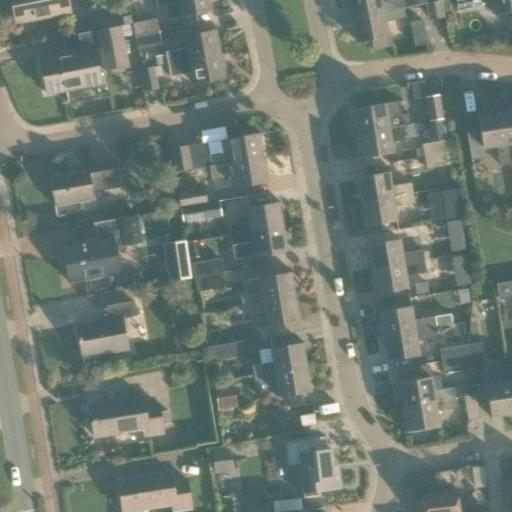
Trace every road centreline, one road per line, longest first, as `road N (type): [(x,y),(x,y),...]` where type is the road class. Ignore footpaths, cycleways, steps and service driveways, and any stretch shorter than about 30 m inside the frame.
road 1 (residential): [(387,467),(352,396),(301,120)]
road 2 (residential): [(269,96),(26,152)]
road 3 (residential): [(511,71),(437,61),(325,85)]
road 4 (secondary): [(24,511),(0,359)]
road 5 (residential): [(387,467),(511,441)]
